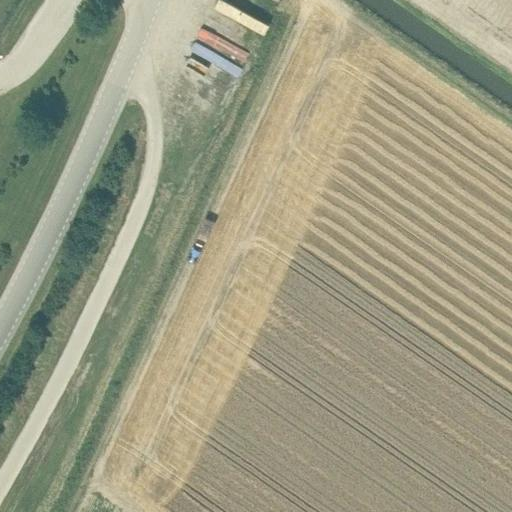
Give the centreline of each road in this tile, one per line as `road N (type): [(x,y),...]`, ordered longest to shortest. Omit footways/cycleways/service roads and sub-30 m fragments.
road 1 (unclassified): [(0,475),(116,241),(134,139),(121,78)]
road 2 (tertiary): [(0,320),(121,78)]
